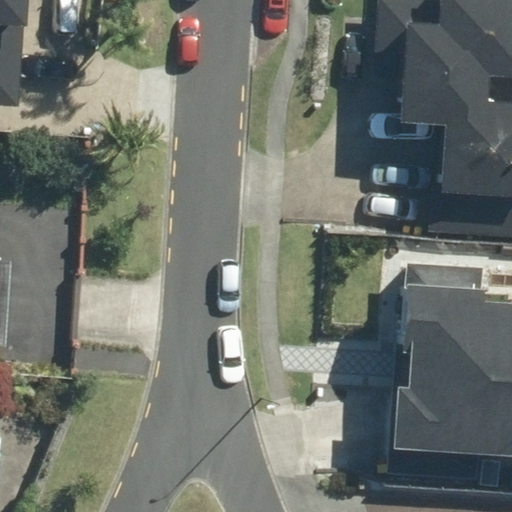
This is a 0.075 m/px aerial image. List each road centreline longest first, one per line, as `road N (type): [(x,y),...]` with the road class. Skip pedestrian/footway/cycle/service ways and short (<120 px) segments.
road 1 (residential): [(213,0),(206,345)]
road 2 (residential): [(137,511),(206,345)]
road 3 (residential): [(206,345),(250,511)]
